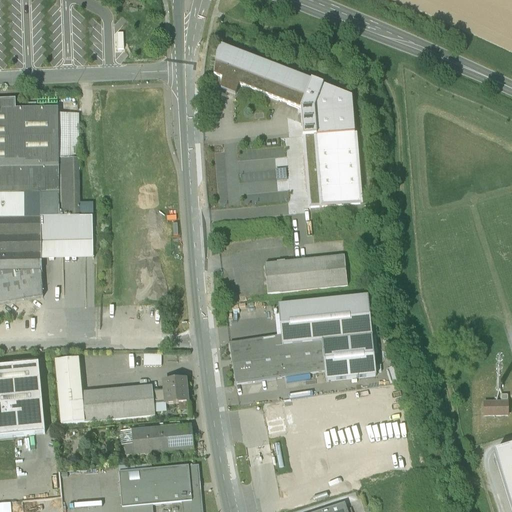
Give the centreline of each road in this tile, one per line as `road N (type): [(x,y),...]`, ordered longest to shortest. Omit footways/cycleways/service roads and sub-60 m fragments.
road 1 (tertiary): [(230,511),(202,339),(184,87)]
road 2 (unknown): [(187,135),(282,128),(297,142),(298,255),(196,262)]
road 3 (primary): [(511,90),(294,0)]
road 4 (unknown): [(200,315),(383,296)]
